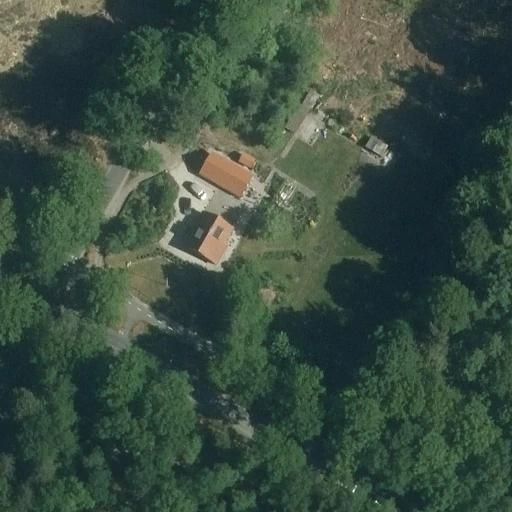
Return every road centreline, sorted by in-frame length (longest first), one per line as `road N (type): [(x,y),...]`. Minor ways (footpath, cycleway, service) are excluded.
road 1 (secondary): [(398,511),(43,307)]
road 2 (tertiary): [(43,307),(209,0)]
road 3 (track): [(282,511),(0,348)]
